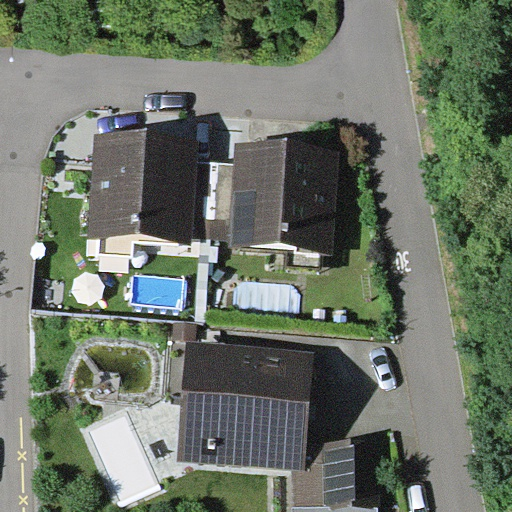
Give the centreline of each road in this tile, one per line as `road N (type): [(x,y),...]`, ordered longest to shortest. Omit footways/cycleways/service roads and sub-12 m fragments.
road 1 (residential): [(9,511),(16,75)]
road 2 (residential): [(389,97),(462,511)]
road 3 (residential): [(16,75),(389,97)]
